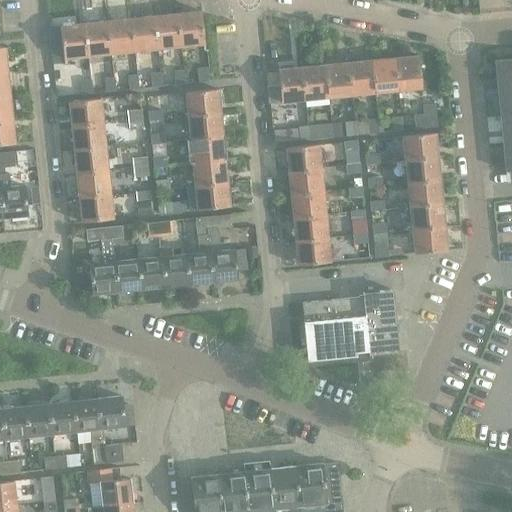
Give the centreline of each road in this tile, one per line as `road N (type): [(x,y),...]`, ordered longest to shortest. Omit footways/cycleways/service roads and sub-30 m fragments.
road 1 (residential): [(399,446),(481,248),(461,35)]
road 2 (residential): [(253,384),(275,301),(245,0)]
road 3 (residential): [(27,308),(53,230),(32,0)]
road 4 (residential): [(285,0),(461,35)]
road 5 (residential): [(399,446),(253,384)]
road 6 (residential): [(163,511),(153,429),(175,357)]
road 7 (residential): [(175,357),(27,308)]
